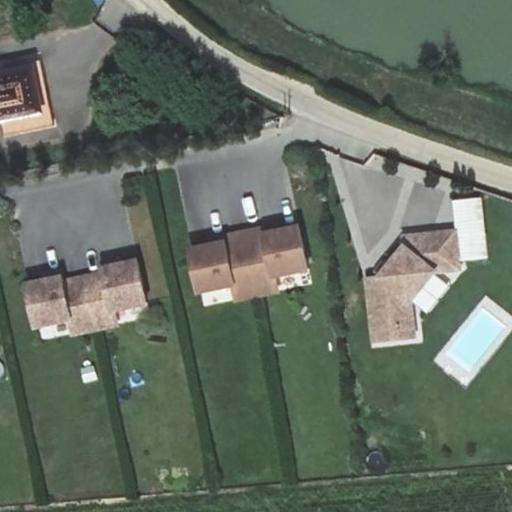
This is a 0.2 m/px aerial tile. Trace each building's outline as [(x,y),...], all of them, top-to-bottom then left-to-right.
[(6,57),(0,58),(0,115),(48,105),(38,61),(8,67),(6,57)] [(371,154),(367,167),(385,173),(389,160),(371,154)] [(225,243),(192,251),(200,292),(233,285),(235,292),(277,283),(275,276),(308,269),(299,227),(266,234),(265,231),(224,240),(225,243)] [(377,278),(366,279),(372,343),(412,337),(409,298),(434,270),(459,269),(456,229),(405,234),(405,241),(377,278)] [(62,278),(28,285),(37,327),(70,319),(74,334),(115,324),(112,311),(146,304),(137,262),(104,269),(104,274),(63,283),(62,278)]
